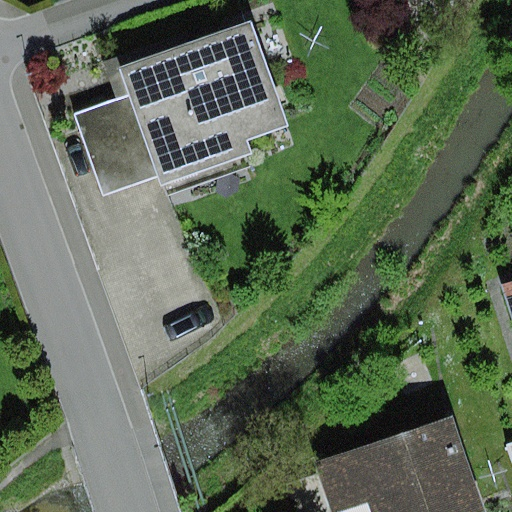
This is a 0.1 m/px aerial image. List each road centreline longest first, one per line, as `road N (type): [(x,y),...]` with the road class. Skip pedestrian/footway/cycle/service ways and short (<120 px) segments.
road 1 (residential): [(0,145),(131,511)]
road 2 (residential): [(133,0),(0,46)]
